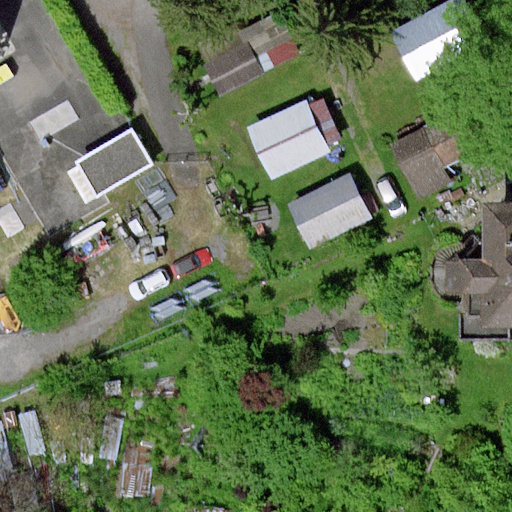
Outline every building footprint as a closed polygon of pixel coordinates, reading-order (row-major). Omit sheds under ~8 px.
[(453,0),(394,33),(420,81),(491,42),(468,0),(453,0)] [(200,58),(222,98),(303,54),(281,14),(200,58)] [(511,131),(493,94),(424,128),(444,170),(511,136),(511,131)] [(250,130),(273,181),(346,147),(323,96),(250,130)] [(141,119),(85,151),(107,188),(163,155),(141,119)] [(392,145),(418,200),(452,184),(444,170),(424,128),(392,145)] [(290,203),(312,250),(374,221),(351,174),(290,203)] [(511,203),(484,204),(484,262),(454,263),(454,297),(470,297),(470,320),(489,319),(489,327),(511,326),(511,203)]
